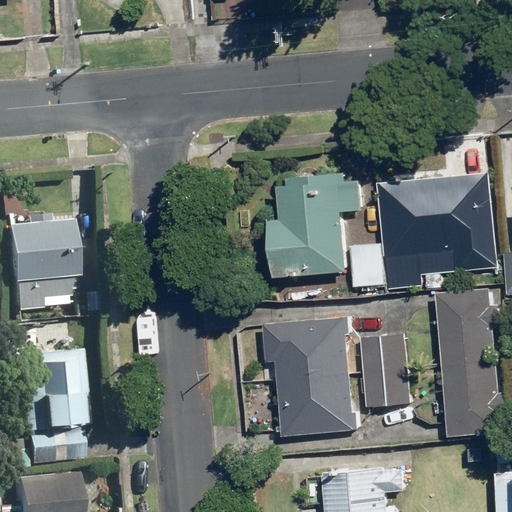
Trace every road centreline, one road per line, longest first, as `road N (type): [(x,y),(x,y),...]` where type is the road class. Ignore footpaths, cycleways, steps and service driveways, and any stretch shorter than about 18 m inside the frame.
road 1 (residential): [(153,94),(188,511)]
road 2 (residential): [(153,94),(511,65)]
road 3 (residential): [(0,107),(153,94)]
